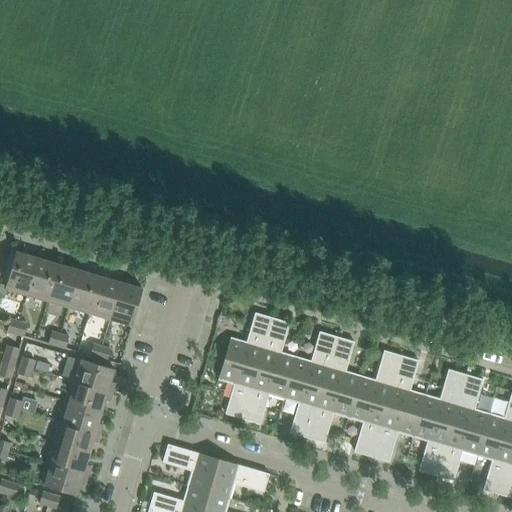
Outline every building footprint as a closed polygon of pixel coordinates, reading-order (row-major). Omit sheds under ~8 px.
[(4,290),(26,296),(38,254),(29,252),(27,256),(15,253),(4,290)] [(26,296),(47,302),(58,265),(47,262),(48,257),(38,254),(26,296)] [(69,269),(58,265),(47,302),(69,309),(81,267),(70,264),(69,269)] [(89,270),(81,267),(69,309),(89,315),(100,278),(88,274),(89,270)] [(89,315),(109,320),(121,279),(112,276),(110,281),(100,278),(89,315)] [(121,279),(109,320),(131,327),(142,290),(130,286),(131,282),(121,279)] [(224,359),(257,369),(272,318),(255,313),(246,343),(230,338),(224,359)] [(257,369),(289,379),(296,357),(281,353),(289,324),(272,318),(257,369)] [(6,332),(15,335),(18,323),(10,321),(6,332)] [(15,335),(24,337),(27,326),(18,323),(15,335)] [(289,379),(322,388),(337,337),(319,332),(311,362),(296,357),(289,379)] [(48,344),(56,347),(60,335),(51,333),(48,344)] [(60,335),(56,347),(65,349),(68,338),(60,335)] [(322,388),(354,398),(360,376),(345,372),(354,343),(337,337),(322,388)] [(89,357),(98,359),(101,348),(93,345),(89,357)] [(4,355),(16,358),(18,349),(7,346),(4,355)] [(101,348),(98,359),(107,362),(110,350),(101,348)] [(354,398),(386,407),(401,356),(384,351),(375,381),(360,376),(354,398)] [(16,358),(4,355),(0,369),(0,375),(10,379),(16,358)] [(386,407),(418,417),(425,395),(410,391),(418,361),(401,356),(386,407)] [(20,366),(32,369),(34,361),(23,357),(20,366)] [(77,359),(70,380),(112,393),(115,383),(110,382),(114,370),(77,359)] [(225,415),(242,420),(257,369),(224,359),(217,381),(233,385),(225,415)] [(32,369),(20,366),(17,374),(29,378),(32,369)] [(268,396),(283,400),(289,379),(257,369),(242,420),(259,425),(268,396)] [(418,417),(451,426),(466,375),(448,370),(440,400),(425,395),(418,417)] [(451,426),(483,436),(489,414),(474,410),(483,380),(466,375),(451,426)] [(290,434),(307,439),(322,388),(289,379),(283,400),(298,405),(290,434)] [(70,380),(64,401),(101,412),(104,401),(109,402),(112,393),(70,380)] [(333,415),(348,419),(354,398),(322,388),(307,439),(324,444),(333,415)] [(483,436),(511,444),(511,392),(504,419),(489,414),(483,436)] [(354,453),(371,458),(386,407),(354,398),(348,419),(363,423),(354,453)] [(8,407),(19,411),(22,402),(10,399),(8,407)] [(58,422),(99,434),(102,425),(98,423),(101,412),(64,401),(58,422)] [(19,411),(8,407),(5,416),(17,419),(19,411)] [(397,434),(412,438),(418,417),(386,407),(371,458),(389,463),(397,434)] [(419,472),(436,477),(451,426),(418,417),(412,438),(427,442),(419,472)] [(58,422),(52,443),(89,454),(92,442),(97,444),(99,434),(58,422)] [(462,453),(477,457),(483,436),(451,426),(436,477),(453,482),(462,453)] [(483,491),(500,496),(511,456),(511,444),(483,436),(477,457),(492,461),(483,491)] [(0,450),(7,452),(10,444),(0,440),(0,450)] [(52,443),(46,463),(87,476),(90,466),(85,465),(89,454),(52,443)] [(187,487),(208,493),(218,460),(167,445),(162,463),(191,472),(187,487)] [(511,456),(500,496),(511,499),(511,456)] [(218,460),(208,493),(230,499),(234,484),(263,493),(269,475),(218,460)] [(87,476),(46,463),(39,485),(76,496),(80,484),(84,485),(87,476)] [(0,482),(0,492),(6,494),(9,483),(0,480),(0,482)] [(9,483),(6,494),(14,497),(18,485),(9,483)] [(153,493),(148,510),(153,511),(202,511),(208,493),(187,487),(183,502),(153,493)] [(38,504),(47,507),(50,495),(42,493),(38,504)] [(208,493),(202,511),(225,511),(230,499),(208,493)] [(47,507),(56,509),(59,498),(50,495),(47,507)]
